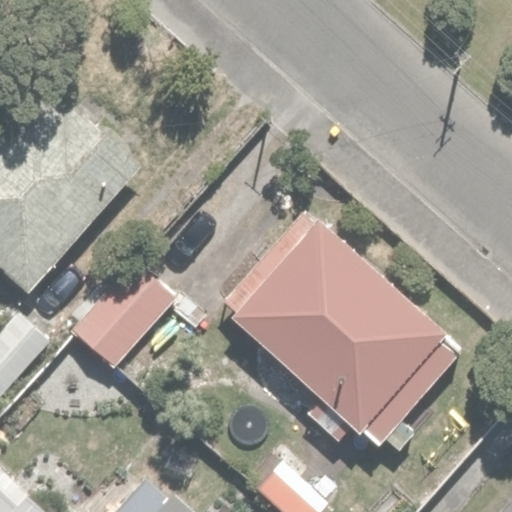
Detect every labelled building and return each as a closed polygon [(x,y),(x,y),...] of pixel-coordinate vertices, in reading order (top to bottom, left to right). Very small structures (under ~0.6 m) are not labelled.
[(0,246),(35,278),(147,153),(43,60),(0,108),(0,246)] [(218,291),(369,433),(461,334),(310,192),(218,291)] [(64,309),(113,353),(177,282),(127,238),(64,309)] [(51,319),(19,297),(0,324),(0,389),(1,390),(51,319)] [(278,444),(251,477),(292,511),(336,511),(346,500),(278,444)] [(194,511),(144,471),(110,511),(194,511)] [(0,511),(43,511),(0,474),(0,511)]
